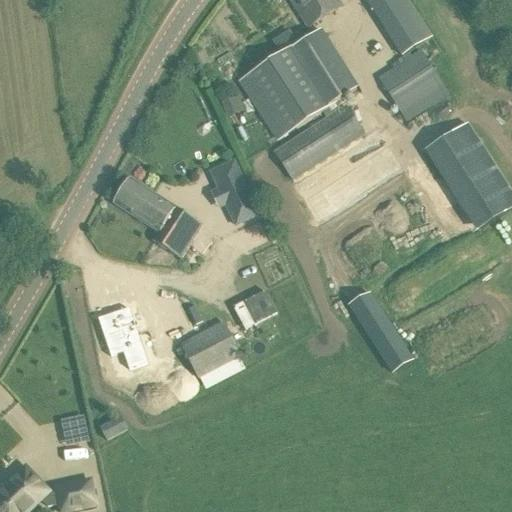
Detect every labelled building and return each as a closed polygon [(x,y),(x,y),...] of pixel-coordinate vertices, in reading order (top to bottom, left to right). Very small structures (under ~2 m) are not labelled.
[(336,0),(289,0),(308,29),(342,8),(336,0)] [(373,0),(369,3),(363,7),(398,61),(418,48),(386,0),(373,0)] [(298,46),(241,83),(279,142),(336,105),(335,104),(357,90),(321,32),(299,47),(298,46)] [(421,53),(380,81),(402,115),(443,87),(421,53)] [(242,112),(236,98),(222,103),(228,118),(242,112)] [(346,108),(276,154),(294,182),(364,136),(346,108)] [(511,202),(463,127),(426,151),(479,233),(511,211),(511,202)] [(130,180),(114,206),(159,235),(154,243),(181,261),(202,227),(130,180)] [(259,217),(249,195),(227,206),(237,227),(259,217)] [(261,225),(230,241),(279,333),(310,317),(261,225)] [(294,247),(311,240),(306,227),(289,235),(294,247)] [(148,358),(135,330),(136,329),(130,316),(128,316),(123,304),(113,309),(112,306),(100,312),(101,315),(92,319),(110,356),(122,351),(130,367),(148,358)] [(215,383),(204,361),(192,367),(185,353),(164,364),(171,378),(159,384),(169,405),(215,383)] [(121,420),(101,430),(107,442),(127,432),(121,420)] [(26,469),(0,493),(0,511),(30,511),(41,501),(48,509),(59,506),(60,511),(76,511),(96,508),(91,483),(55,490),(56,495),(51,496),(49,494),(26,469)]
